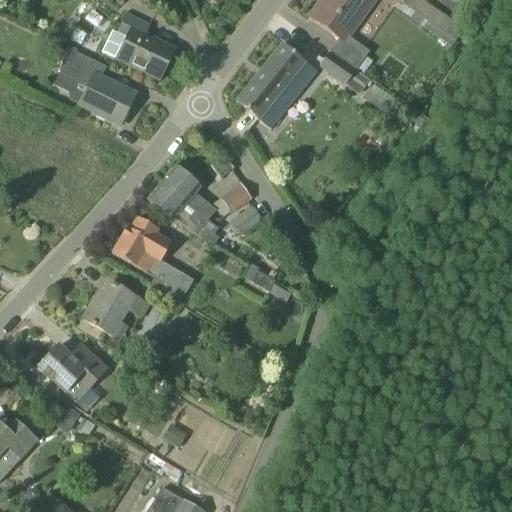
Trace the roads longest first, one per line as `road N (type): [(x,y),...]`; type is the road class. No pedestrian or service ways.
road 1 (residential): [(242,511),(323,298),(314,266),(201,95)]
road 2 (unclassified): [(0,325),(201,95)]
